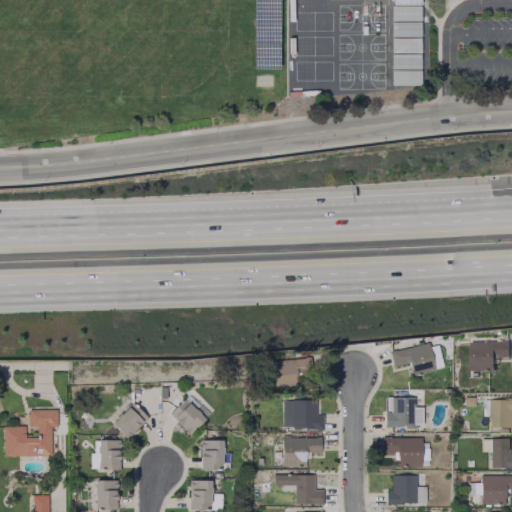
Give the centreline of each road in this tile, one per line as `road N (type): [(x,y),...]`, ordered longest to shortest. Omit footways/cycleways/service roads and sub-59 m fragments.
road 1 (residential): [(0,164),(511,111)]
road 2 (motorway): [(464,214),(0,233)]
road 3 (motorway): [(0,290),(420,272)]
road 4 (residential): [(354,380),(356,511)]
